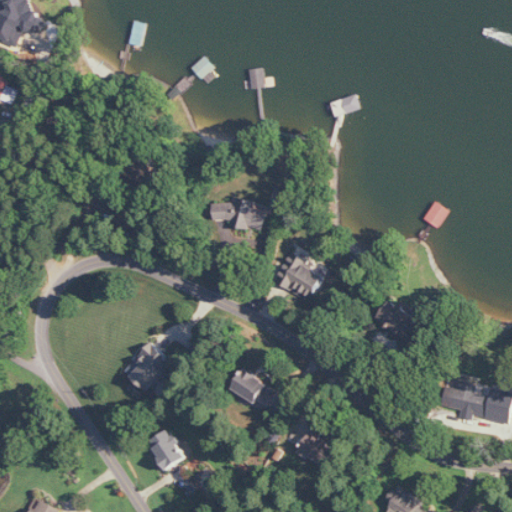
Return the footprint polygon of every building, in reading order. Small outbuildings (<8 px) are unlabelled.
[(5,0),(0,12),(0,39),(15,45),(23,28),(40,35),(49,14),(33,8),(36,0),(5,0)] [(0,118),(2,118),(0,103),(19,100),(18,88),(11,89),(9,77),(0,78),(0,118)] [(218,203),(217,219),(236,221),(236,227),(268,230),(270,210),(259,209),(259,200),(237,198),(237,204),(218,203)] [(330,274),(296,254),(284,273),(290,277),(285,286),(313,303),(330,274)] [(421,340),(427,314),(389,304),(382,330),(421,340)] [(129,370),(151,390),(177,362),(156,342),(129,370)] [(237,390),(262,404),(263,401),(274,407),(284,390),(248,370),(237,390)] [(511,394),(511,390),(463,380),(461,389),(452,387),(447,408),(458,410),(454,427),(510,439),(511,431),(511,421),(496,418),(497,412),(508,414),(511,394)] [(191,456),(173,429),(152,443),(170,471),(191,456)] [(334,470),(344,453),(331,445),(334,440),(315,429),(302,452),(334,470)] [(385,511),(432,511),(425,507),(429,502),(404,485),(385,511)] [(63,511),(64,510),(43,498),(36,511),(63,511)]
